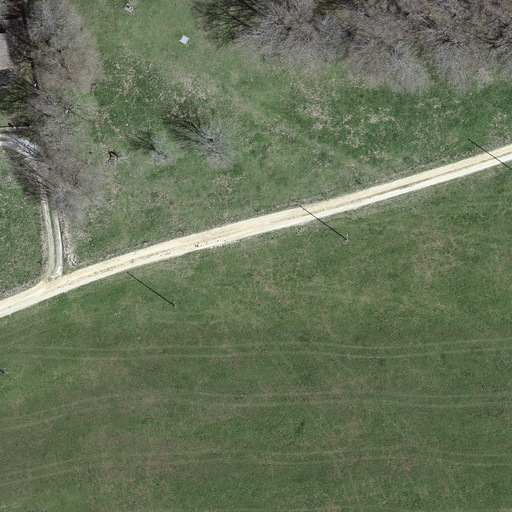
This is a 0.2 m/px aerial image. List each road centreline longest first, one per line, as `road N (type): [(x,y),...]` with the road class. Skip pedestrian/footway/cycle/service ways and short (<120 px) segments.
road 1 (track): [(0,312),(210,239),(511,152)]
road 2 (track): [(0,140),(32,152),(42,173),(57,268),(49,293)]
